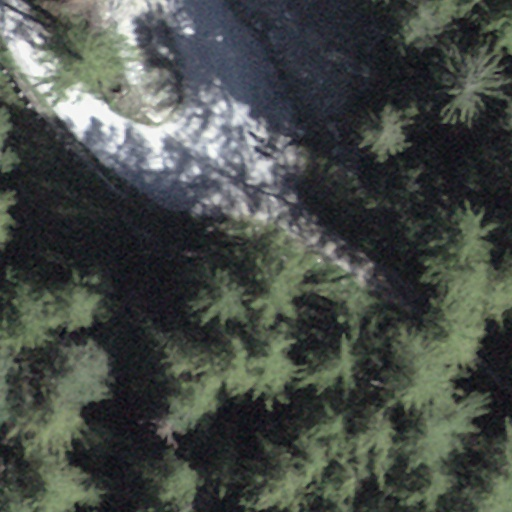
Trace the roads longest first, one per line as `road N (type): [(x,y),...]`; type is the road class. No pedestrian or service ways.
road 1 (track): [(0,15),(14,51),(134,191),(236,207)]
road 2 (track): [(146,0),(236,207)]
